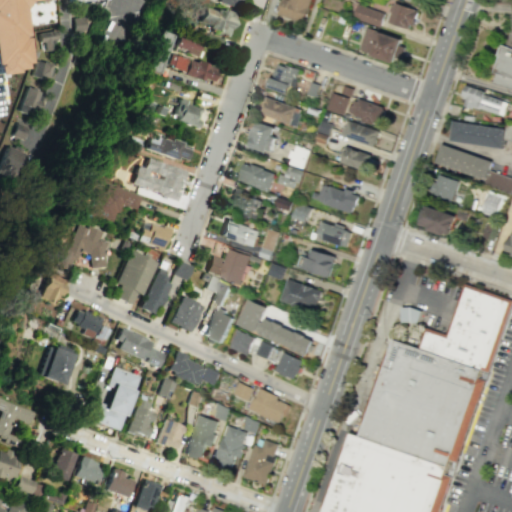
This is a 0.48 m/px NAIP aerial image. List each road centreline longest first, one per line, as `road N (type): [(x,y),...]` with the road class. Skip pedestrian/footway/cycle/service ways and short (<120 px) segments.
road 1 (tertiary): [(284,511),(467,0)]
road 2 (residential): [(432,95),(256,37),(179,248)]
road 3 (residential): [(322,405),(89,297)]
road 4 (residential): [(284,511),(48,425)]
road 5 (residential): [(511,279),(383,234)]
